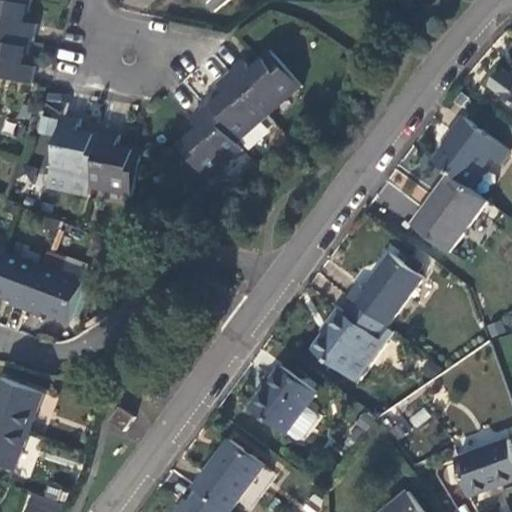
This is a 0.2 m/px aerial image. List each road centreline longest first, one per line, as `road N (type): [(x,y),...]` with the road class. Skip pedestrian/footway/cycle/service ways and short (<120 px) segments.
road 1 (residential): [(295,270),(499,0)]
road 2 (residential): [(113,511),(260,319)]
road 3 (residential): [(195,275),(68,354),(0,346)]
road 4 (residential): [(103,44),(105,72),(120,83),(139,82),(156,60),(153,42),(140,31)]
